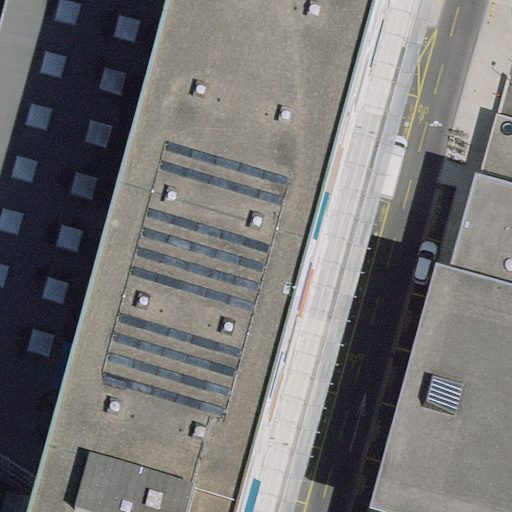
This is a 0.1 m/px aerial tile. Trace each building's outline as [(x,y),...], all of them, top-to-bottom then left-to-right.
[(12,0),(0,45),(0,480),(46,510),(118,250),(187,0),(12,0)] [(0,0),(0,45),(12,0),(0,0)] [(187,0),(118,250),(313,303),(396,0),(187,0)] [(511,511),(511,203),(477,194),(390,511),(511,511)] [(118,250),(46,510),(45,511),(255,511),(313,303),(118,250)]
